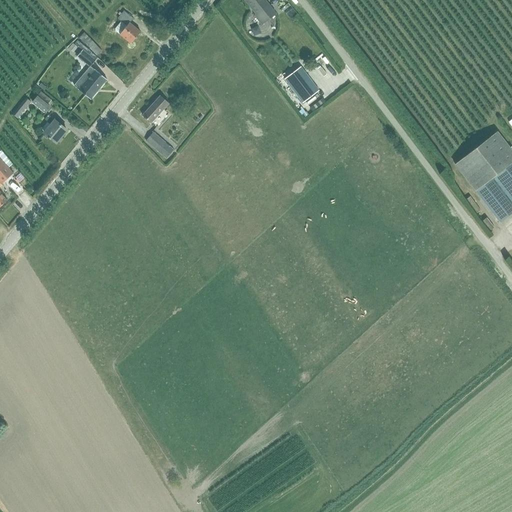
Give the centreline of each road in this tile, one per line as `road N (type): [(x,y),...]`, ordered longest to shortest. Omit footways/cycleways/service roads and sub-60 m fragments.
road 1 (unclassified): [(511,282),(301,0)]
road 2 (tertiary): [(0,254),(208,0)]
